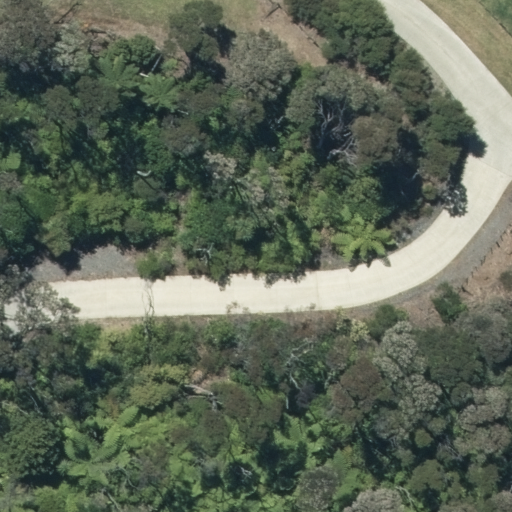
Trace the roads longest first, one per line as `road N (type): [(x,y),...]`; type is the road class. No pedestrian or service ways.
road 1 (unknown): [(511,88),(493,161),(477,188),(454,210),(409,228),(290,250),(45,275),(0,291)]
road 2 (unknown): [(396,0),(511,83)]
